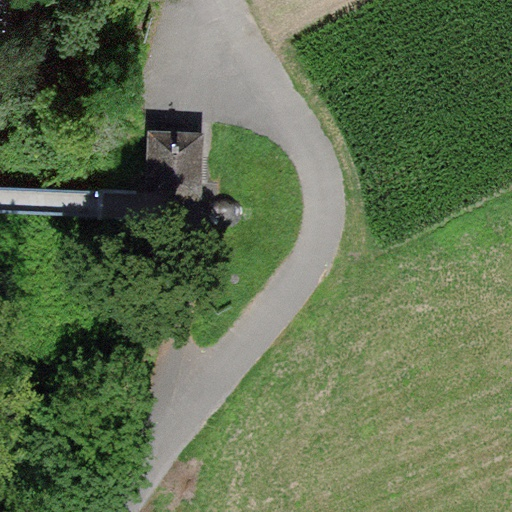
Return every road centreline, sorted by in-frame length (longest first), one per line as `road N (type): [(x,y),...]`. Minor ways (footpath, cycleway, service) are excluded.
road 1 (unclassified): [(214,0),(253,76),(326,176),(325,233),(260,328),(185,396)]
road 2 (unclassified): [(185,396),(180,341),(197,251),(185,209),(0,202)]
road 3 (unclassified): [(185,396),(126,511)]
